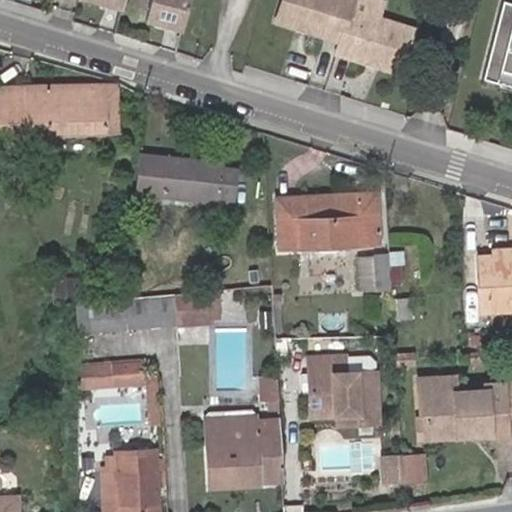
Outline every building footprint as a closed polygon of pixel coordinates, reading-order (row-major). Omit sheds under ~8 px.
[(85,0),(120,9),(121,0),(85,0)] [(150,0),(146,17),(183,27),(190,0),(150,0)] [(346,0),(277,0),(273,20),(336,40),(344,9),(346,0)] [(511,88),(511,4),(498,1),(479,78),(511,88)] [(408,30),(344,9),(336,40),(333,52),(397,73),(408,30)] [(0,137),(118,134),(116,87),(0,90),(0,137)] [(222,162),(143,153),(139,191),(205,198),(205,194),(233,197),(233,193),(236,169),(221,168),(222,162)] [(376,193),(276,198),(278,248),(378,242),(376,193)] [(475,258),(479,313),(511,310),(511,249),(491,251),(492,257),(475,258)] [(389,257),(391,287),(404,287),(401,256),(389,257)] [(390,291),(388,257),(358,259),(359,293),(390,291)] [(76,302),(75,278),(51,279),(52,303),(76,302)] [(178,295),(180,324),(210,323),(209,306),(208,291),(178,295)] [(208,291),(209,306),(210,323),(220,322),(217,291),(208,291)] [(178,295),(119,299),(72,302),(74,331),(180,324),(178,295)] [(411,301),(391,302),(393,322),(412,321),(411,301)] [(379,364),(378,352),(353,353),(354,365),(379,364)] [(414,355),(395,356),(395,367),(414,365),(414,355)] [(305,424),(331,423),(331,429),(375,426),(371,374),(339,377),(338,361),(300,364),(305,424)] [(139,363),(76,364),(77,391),(140,391),(139,363)] [(149,371),(149,422),(161,422),(162,371),(149,371)] [(276,401),(275,381),(260,382),(261,402),(267,401),(276,401)] [(427,444),(457,443),(508,440),(507,423),(511,422),(511,389),(485,391),(486,399),(456,400),(455,384),(418,387),(421,423),(425,423),(426,438),(427,444)] [(276,401),(267,401),(267,411),(277,411),(276,401)] [(257,480),(280,480),(277,422),(255,424),(255,414),(205,418),(208,488),(257,485),(257,480)] [(160,511),(159,473),(157,453),(107,456),(107,469),(99,469),(99,474),(101,511),(160,511)] [(426,458),(404,459),(406,484),(428,483),(426,458)] [(0,511),(16,511),(16,496),(0,496),(0,511)]
